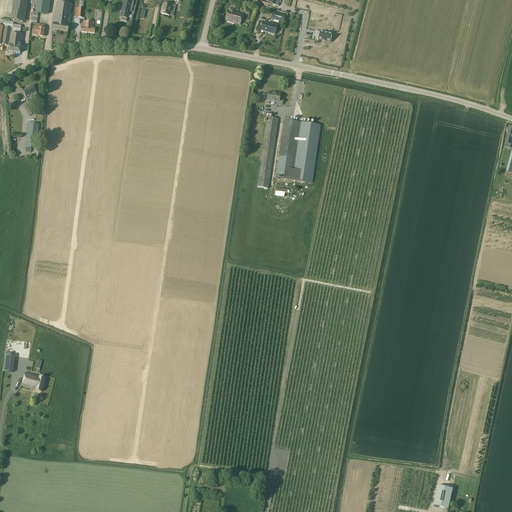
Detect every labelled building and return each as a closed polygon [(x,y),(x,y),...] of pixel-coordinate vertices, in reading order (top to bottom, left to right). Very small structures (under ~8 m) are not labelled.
[(26,0),(13,0),(11,21),(24,23),(26,0)] [(36,0),(34,12),(33,12),(31,24),(35,24),(34,27),(33,27),(32,36),(43,37),(43,36),(45,37),(45,34),(43,34),(44,29),(43,29),(44,25),(36,24),(38,13),(48,15),(50,0),(36,0)] [(76,8),(75,18),(82,18),(83,8),(83,0),(79,0),(79,8),(76,8)] [(53,25),(52,25),(51,31),(68,33),(69,27),(68,27),(72,5),(56,2),(53,23),(53,25)] [(131,4),(123,3),(120,17),(121,18),(120,21),(126,22),(127,19),(128,19),(131,4)] [(172,5),(167,4),(163,3),(160,13),(169,16),(172,5)] [(229,9),(228,11),(225,19),(231,21),(230,23),(239,25),(242,15),(233,13),(234,11),(229,9)] [(272,12),(270,19),(283,23),(285,16),(272,12)] [(94,29),(92,29),(93,22),(83,21),(83,28),(81,28),(81,32),(94,34),(94,29)] [(267,33),(274,35),(277,26),(262,22),(260,29),(267,31),(267,33)] [(0,44),(1,45),(8,46),(7,52),(20,54),(21,48),(23,34),(11,32),(11,28),(0,26),(0,44)] [(319,32),(316,32),(315,36),(318,37),(317,40),(330,43),(332,34),(319,31),(319,32)] [(23,95),(24,95),(26,98),(30,96),(30,98),(32,101),(35,99),(38,97),(37,94),(32,86),(22,91),(23,92),(22,93),(21,94),(22,95),(23,95)] [(266,101),(276,103),(276,105),(282,106),(283,99),(279,99),(280,93),(274,92),(274,94),(268,92),(266,101)] [(24,107),(29,116),(34,113),(29,104),(24,107)] [(278,119),(267,118),(256,187),(268,189),(278,119)] [(320,125),(284,120),(275,177),(312,183),(320,125)] [(39,125),(28,124),(25,148),(36,149),(39,125)] [(45,378),(25,373),(22,387),(41,392),(45,378)] [(3,374),(1,383),(6,384),(5,387),(10,388),(12,376),(3,374)] [(453,489),(438,486),(434,506),(448,509),(453,489)]
